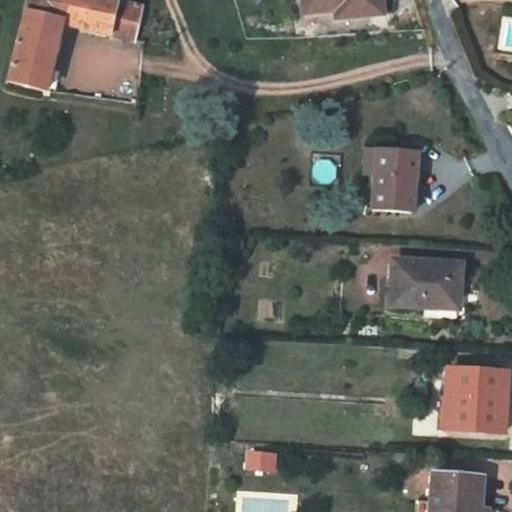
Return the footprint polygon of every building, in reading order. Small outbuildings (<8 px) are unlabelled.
[(72,34),(146,52),(157,15),(90,0),(40,0),(16,91),(54,100),(72,34)] [(398,0),(318,0),(321,26),(354,23),(355,32),(400,29),(398,0)] [(429,163),(389,161),(375,160),(375,185),(387,185),(385,220),(426,221),(429,163)] [(470,279),(406,277),(404,320),(468,322),(470,279)] [(511,386),(458,383),(456,438),(490,439),(489,445),(511,445),(511,386)] [(439,493),(438,511),(485,511),(487,495),(439,493)]
